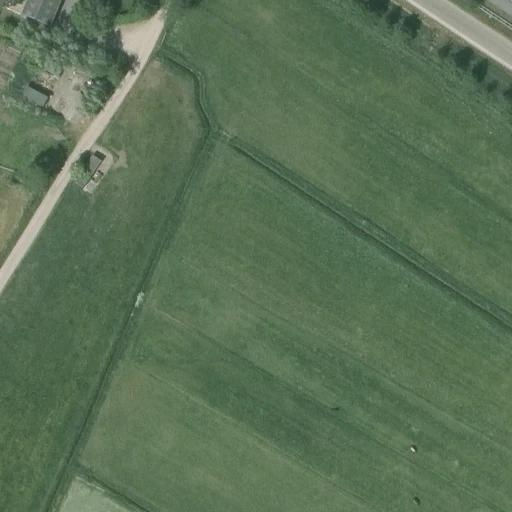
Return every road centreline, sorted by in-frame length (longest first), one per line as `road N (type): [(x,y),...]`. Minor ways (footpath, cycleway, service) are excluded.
road 1 (track): [(168,0),(0,273)]
road 2 (unclassified): [(411,0),(511,65)]
